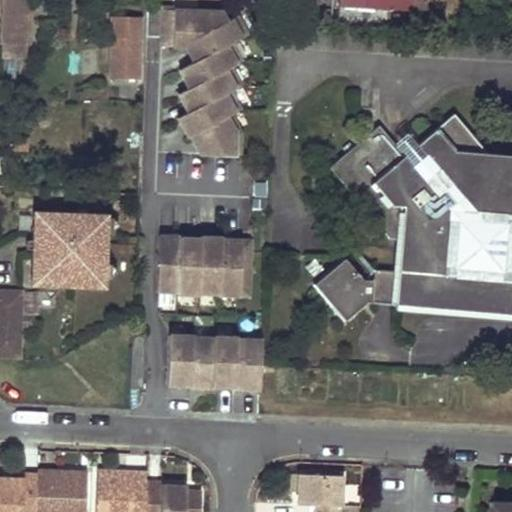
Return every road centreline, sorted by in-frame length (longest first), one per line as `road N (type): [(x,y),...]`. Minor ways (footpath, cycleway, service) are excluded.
road 1 (residential): [(511,446),(242,430)]
road 2 (residential): [(242,430),(0,425)]
